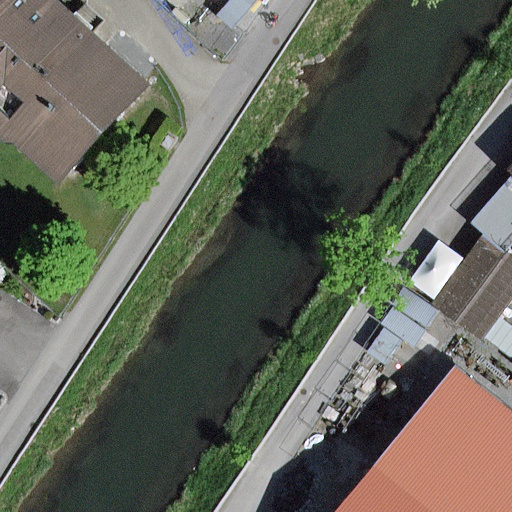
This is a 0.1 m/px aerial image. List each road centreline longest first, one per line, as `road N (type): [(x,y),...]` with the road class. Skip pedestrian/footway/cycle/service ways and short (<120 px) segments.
road 1 (residential): [(0,452),(296,0)]
road 2 (residential): [(511,114),(240,511)]
